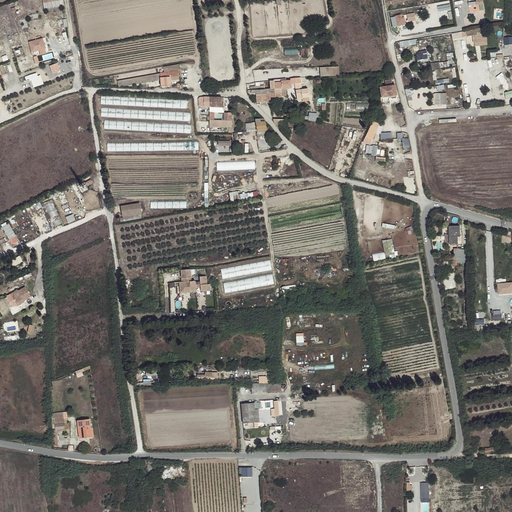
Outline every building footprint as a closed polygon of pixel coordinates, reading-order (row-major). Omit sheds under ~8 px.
[(64,0),(43,0),(45,9),(65,5),(64,0)] [(479,0),(469,2),(471,9),(479,8),(479,5),(480,5),(479,0)] [(416,12),(408,13),(409,21),(417,20),(416,12)] [(487,28),(467,29),(467,35),(474,35),(475,45),(488,44),(487,28)] [(33,55),(47,53),(44,38),(30,40),(33,55)] [(448,62),(440,63),(440,68),(454,65),(452,54),(447,55),(448,62)] [(52,74),(60,71),(57,64),(49,66),(52,74)] [(178,64),(163,67),(164,72),(118,81),(118,86),(160,79),(161,86),(171,85),(170,79),(179,78),(178,64)] [(340,66),(321,67),(321,76),(340,75),(340,66)] [(30,74),(33,86),(44,84),(42,75),(38,76),(38,72),(30,74)] [(276,88),(276,79),(274,80),(270,80),(270,85),(270,89),(270,97),(274,97),(275,100),(281,100),(281,96),(286,96),(286,88),(276,88)] [(277,81),(277,79),(276,79),(276,88),(286,88),(287,88),(287,85),(287,82),(287,80),(282,81),(277,81)] [(389,96),(396,95),(394,85),(392,86),(391,80),(384,81),(385,86),(380,87),(383,103),(389,102),(389,96)] [(309,97),(308,88),(302,89),(301,83),(295,83),(295,84),(297,100),(303,99),(303,97),(309,97)] [(270,97),(270,89),(261,89),(261,86),(255,86),(255,90),(251,90),(251,93),(254,93),(256,93),(256,95),(256,102),(260,102),(266,102),(271,102),(270,97)] [(448,92),(435,93),(436,104),(448,103),(448,92)] [(187,100),(101,95),(100,104),(187,108),(187,100)] [(222,97),(210,96),(210,107),(222,107),(222,97)] [(190,112),(102,107),(101,116),(190,121),(190,112)] [(234,125),(232,112),(226,111),(226,119),(214,120),(209,120),(210,127),(234,125)] [(317,113),(309,112),(308,120),(316,121),(317,113)] [(260,119),(255,119),(255,123),(256,129),(257,134),(266,134),(265,121),(260,121),(260,119)] [(192,125),(105,120),(105,129),(191,133),(192,125)] [(367,134),(373,136),(379,124),(373,121),(367,134)] [(256,129),(255,123),(246,124),(247,131),(256,129)] [(198,142),(107,143),(107,151),(199,150),(198,142)] [(367,144),(366,153),(377,155),(378,146),(367,144)] [(255,161),(216,162),(217,171),(255,170),(255,161)] [(121,206),(123,216),(141,213),(139,203),(121,206)] [(19,241),(9,221),(2,224),(13,244),(19,241)] [(460,237),(460,226),(449,227),(450,244),(458,244),(458,245),(462,245),(461,237),(460,237)] [(383,240),(385,255),(391,254),(391,257),(398,256),(398,250),(395,251),(393,238),(383,240)] [(14,265),(24,262),(22,256),(12,259),(14,265)] [(270,260),(221,269),(223,280),(272,270),(270,260)] [(201,291),(211,291),(210,284),(207,284),(207,276),(200,277),(200,282),(195,282),(195,281),(191,281),(191,269),(181,269),(182,281),(185,281),(185,290),(196,289),(196,287),(200,287),(201,291)] [(272,274),(223,283),(225,294),(274,285),(272,274)] [(185,290),(185,281),(182,281),(179,281),(180,292),(196,292),(196,289),(185,290)] [(511,281),(498,282),(499,294),(511,293),(511,281)] [(31,298),(25,288),(18,292),(18,291),(7,297),(13,308),(17,306),(16,305),(23,301),(24,302),(31,298)] [(503,318),(503,310),(493,310),(494,319),(503,318)] [(277,391),(277,383),(262,384),(262,392),(267,392),(277,391)] [(262,392),(262,384),(252,384),(252,392),(257,392),(262,392)] [(256,422),(254,403),(241,404),(243,423),(256,422)] [(63,412),(54,413),(55,423),(64,422),(63,412)] [(89,420),(78,421),(80,438),(93,436),(92,428),(90,428),(89,420)] [(52,430),(53,447),(58,446),(57,430),(69,428),(68,422),(64,422),(55,423),(56,430),(52,430)] [(148,460),(143,460),(144,478),(148,478),(148,475),(152,475),(152,464),(153,463),(153,460),(148,460)] [(241,466),(241,476),(253,476),(253,466),(241,466)] [(430,501),(430,482),(421,482),(421,501),(430,501)]
